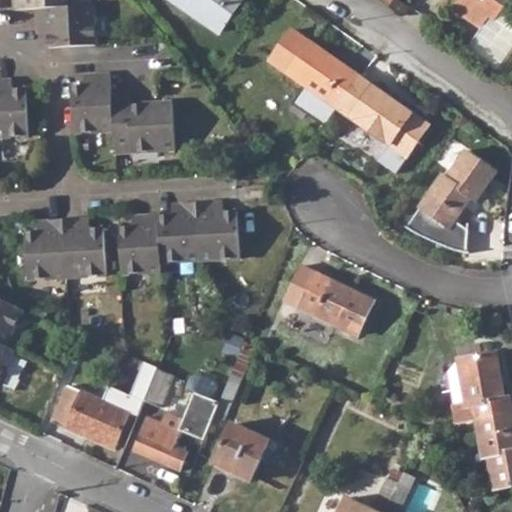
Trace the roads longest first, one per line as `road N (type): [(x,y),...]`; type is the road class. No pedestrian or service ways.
road 1 (residential): [(326,205),(372,252),(452,290),(511,293)]
road 2 (residential): [(342,0),(511,114)]
road 3 (residential): [(61,201),(50,82),(0,40)]
road 4 (residential): [(61,201),(214,190)]
road 5 (residential): [(36,459),(148,511)]
